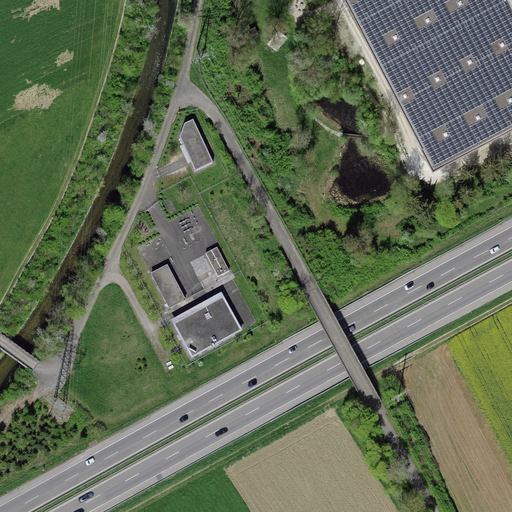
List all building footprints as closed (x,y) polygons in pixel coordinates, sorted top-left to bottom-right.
[(511,0),(344,0),(433,170),(511,128),(511,0)] [(214,165),(194,123),(187,126),(182,140),(198,172),(214,165)] [(217,278),(228,272),(216,248),(204,254),(217,278)] [(184,301),(166,267),(152,274),(170,308),(184,301)] [(240,331),(222,298),(173,325),(191,358),(240,331)]
